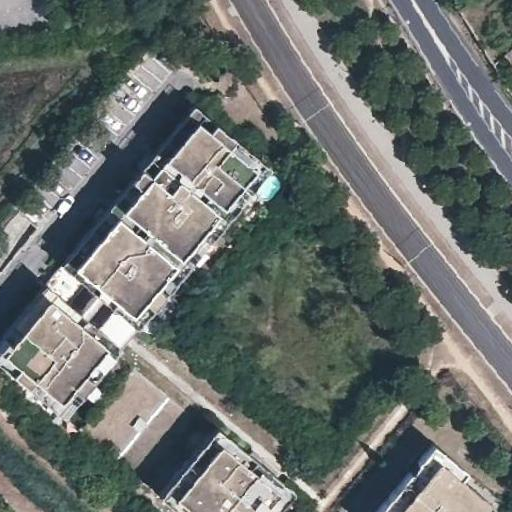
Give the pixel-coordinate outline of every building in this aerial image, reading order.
[(69,273),(201,113),(192,106),(59,265),(69,273)] [(127,321),(253,169),(245,162),(251,155),(201,113),(69,273),(127,321)] [(136,329),(268,169),(251,155),(245,162),(253,169),(127,321),(136,329)] [(0,355),(52,292),(43,284),(0,336),(0,355)] [(110,339),(52,292),(0,355),(0,365),(52,409),(110,339)] [(225,435),(215,427),(158,497),(167,504),(180,488),(175,483),(204,448),(210,452),(225,435)] [(167,504),(176,511),(268,511),(274,505),(268,500),(282,483),(225,435),(210,452),(204,448),(175,483),(180,488),(167,504)] [(485,511),(491,505),(461,480),(466,472),(431,443),(374,511),(485,511)] [(273,511),(292,490),(282,483),(268,500),(274,505),(268,511),(273,511)]
